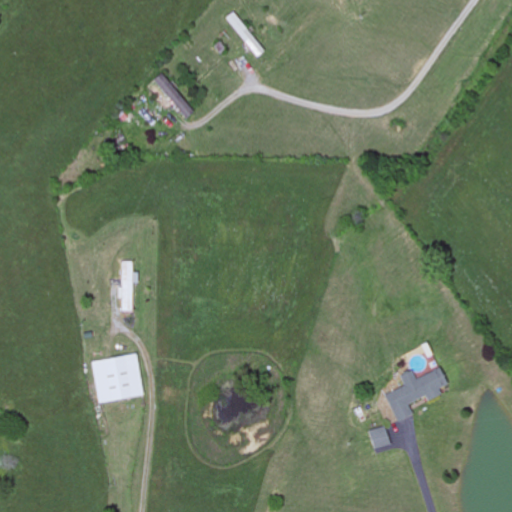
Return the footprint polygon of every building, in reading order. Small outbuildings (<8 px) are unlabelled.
[(262,55),(237,17),(229,21),(255,60),(262,55)] [(193,113),(160,75),(152,82),(185,119),(193,113)] [(89,364),(96,405),(145,398),(139,356),(89,364)] [(384,398),(397,424),(413,416),(408,406),(424,399),(426,403),(440,396),(438,391),(447,386),(439,370),(416,381),(411,372),(399,378),(404,388),(384,398)] [(374,451),(389,446),(382,428),(367,434),(374,451)]
